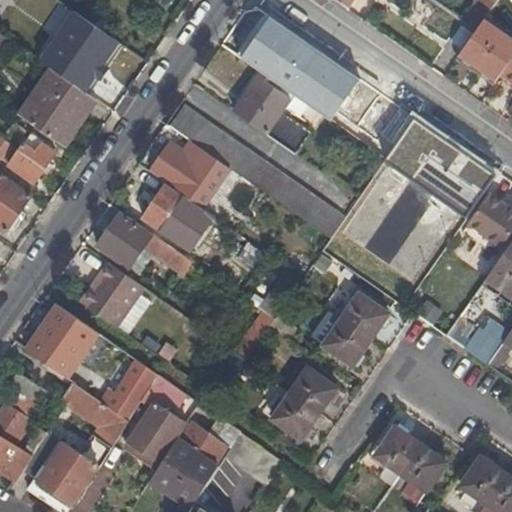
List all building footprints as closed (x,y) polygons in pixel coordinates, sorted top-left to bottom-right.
[(481,0),(495,10),(501,0),(481,0)] [(460,56),(497,82),(500,77),(511,59),(511,28),(491,14),(482,27),(481,26),(477,32),(460,56)] [(243,43),(246,44),(269,61),(265,67),(262,71),(264,72),(295,94),(304,81),(308,75),(292,63),(295,58),(279,47),(287,35),(261,17),(243,43)] [(96,27),(90,36),(74,25),(59,47),(68,53),(98,74),(119,43),(96,27)] [(44,41),(34,54),(53,67),(56,70),(66,56),(57,50),(44,41)] [(269,61),(246,44),(241,50),(265,67),(269,61)] [(68,53),(59,47),(57,50),(66,56),(68,53)] [(511,59),(500,77),(511,85),(511,59)] [(53,67),(20,114),(66,146),(78,129),(73,125),(94,95),(56,70),(53,67)] [(264,72),(236,112),(298,156),(315,132),(299,120),(310,104),(295,94),(264,72)] [(304,81),(295,94),(310,104),(316,109),(325,95),(304,81)] [(99,99),(94,95),(73,125),(78,129),(99,99)] [(185,106),(171,127),(332,239),(346,219),(185,106)] [(33,130),(11,163),(36,181),(57,152),(43,143),(45,140),(33,130)] [(393,183),(423,143),(407,132),(388,159),(378,172),(393,183)] [(0,135),(0,161),(12,144),(0,135)] [(182,188),(202,158),(175,139),(155,169),(182,188)] [(423,143),(393,183),(414,198),(442,157),(424,145),(423,143)] [(0,223),(8,229),(32,193),(1,172),(0,173),(0,223)] [(176,209),(184,197),(167,185),(144,217),(162,230),(172,216),(176,218),(181,212),(176,209)] [(503,247),(511,233),(511,210),(492,196),(471,225),(484,234),(481,238),(488,243),(491,238),(503,247)] [(145,248),(153,254),(184,276),(195,262),(154,234),(153,235),(121,213),(98,245),(131,268),(145,248)] [(255,269),(266,254),(250,242),(239,257),(255,269)] [(511,244),(488,279),(511,295),(511,244)] [(145,248),(131,268),(140,274),(153,254),(145,248)] [(145,287),(110,262),(100,276),(103,278),(86,304),(118,326),(145,287)] [(289,268),(261,308),(264,310),(276,318),(298,287),(304,279),(289,268)] [(86,304),(103,278),(100,276),(82,302),(86,304)] [(372,293),(353,319),(340,310),(323,335),(364,365),(382,340),(400,313),(372,293)] [(434,324),(443,313),(429,302),(420,313),(434,324)] [(124,349),(64,307),(44,336),(60,347),(70,333),(87,345),(91,348),(78,367),(94,378),(103,366),(109,370),(123,350),(124,349)] [(264,310),(235,350),(248,358),(270,327),(276,318),(264,310)] [(498,372),(502,365),(511,347),(511,331),(489,365),(498,372)] [(91,348),(87,345),(74,364),(78,367),(91,348)] [(159,374),(140,360),(118,392),(111,387),(101,401),(129,421),(152,386),(159,374)] [(511,372),(502,365),(498,372),(511,380),(511,372)] [(299,392),(281,418),(310,438),(328,413),(346,387),(317,368),(299,392)] [(9,385),(15,389),(41,408),(50,395),(19,372),(9,385)] [(159,374),(152,386),(193,414),(200,402),(159,374)] [(81,412),(104,426),(119,437),(129,421),(101,401),(78,385),(66,402),(81,412)] [(0,410),(0,469),(17,480),(25,468),(35,452),(27,446),(24,450),(15,445),(41,408),(15,389),(0,410)] [(128,440),(162,462),(178,438),(188,421),(155,399),(128,440)] [(153,477),(195,505),(204,491),(220,467),(215,464),(226,446),(194,423),(182,441),(178,438),(162,462),(153,477)] [(104,426),(86,456),(98,465),(100,466),(111,449),(119,437),(104,426)] [(396,426),(376,455),(402,473),(428,492),(449,462),(423,444),(396,426)] [(61,440),(50,432),(25,468),(37,476),(61,440)] [(227,455),(267,483),(282,460),(242,432),(227,455)] [(61,440),(37,476),(41,479),(74,501),(98,465),(86,456),(61,440)] [(511,511),(511,476),(509,474),(483,456),(463,485),(468,489),(460,499),(478,511),(511,511)] [(149,482),(192,509),(195,505),(153,477),(149,482)] [(64,511),(67,511),(74,501),(41,479),(33,490),(64,511)] [(207,511),(202,509),(211,495),(204,491),(195,505),(192,509),(190,511),(207,511)]
